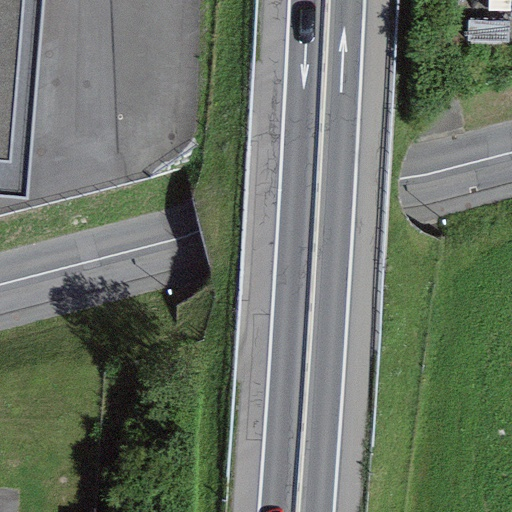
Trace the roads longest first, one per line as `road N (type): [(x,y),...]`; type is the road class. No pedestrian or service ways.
road 1 (tertiary): [(0,291),(511,154)]
road 2 (trunk): [(314,511),(343,0)]
road 3 (trunk): [(307,0),(278,511)]
